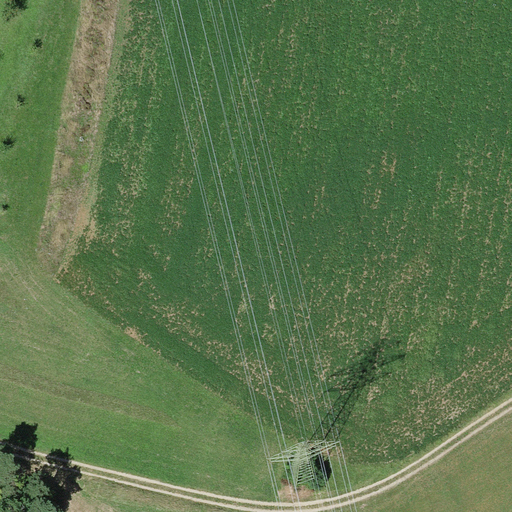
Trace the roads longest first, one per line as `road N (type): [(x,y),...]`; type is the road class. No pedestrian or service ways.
road 1 (track): [(283,511),(147,490),(0,450)]
road 2 (track): [(511,402),(377,492),(290,511)]
